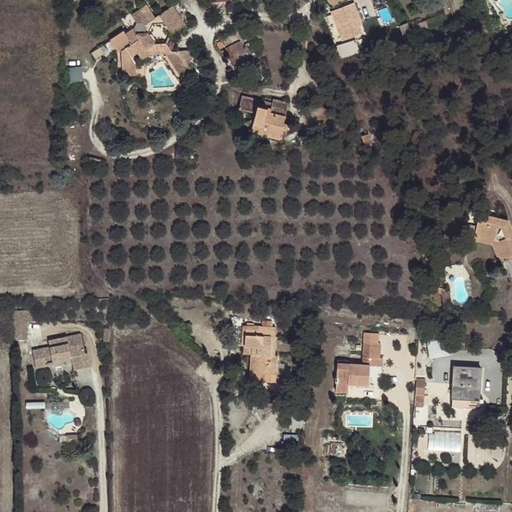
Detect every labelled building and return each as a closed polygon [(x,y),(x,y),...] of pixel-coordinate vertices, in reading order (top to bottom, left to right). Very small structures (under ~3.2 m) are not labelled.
[(354,3),(351,4),(359,26),(362,24),(354,3)] [(331,11),(342,41),(362,34),(359,26),(351,4),(331,11)] [(136,69),(136,65),(132,57),(138,54),(142,61),(149,55),(165,54),(172,53),(171,52),(165,43),(154,44),(149,34),(154,24),(165,23),(172,34),(184,25),(172,6),(155,17),(148,6),(132,16),(130,13),(120,19),(127,29),(110,40),(117,51),(118,69),(122,69),(136,69)] [(355,41),(336,46),(339,58),(359,52),(355,41)] [(237,63),(248,57),(243,48),(232,55),(237,63)] [(172,53),(165,54),(181,77),(196,50),(171,52),(172,53)] [(281,129),(283,122),(287,103),(272,99),(271,103),(242,96),(238,109),(251,112),(255,113),(251,131),(279,138),(281,129)] [(284,130),(281,129),(279,138),(251,131),(255,113),(251,112),(247,133),(248,136),(250,138),(268,142),(269,139),(281,142),(284,130)] [(371,144),(368,134),(361,136),(364,147),(371,144)] [(511,232),(507,219),(478,214),(474,236),(496,241),(502,259),(511,255),(511,232)] [(496,241),(474,236),(473,241),(492,245),(498,261),(502,259),(496,241)] [(447,289),(443,288),(441,294),(443,309),(451,303),(450,290),(447,289)] [(15,338),(30,338),(30,309),(15,309),(15,338)] [(270,355),(274,355),(275,327),(272,327),(272,321),(261,321),(261,326),(245,326),(244,346),(244,353),(251,354),(270,355)] [(75,355),(78,369),(90,367),(87,353),(85,353),(83,343),(69,346),(67,337),(48,340),(49,347),(32,350),(35,367),(45,366),(44,357),(51,356),(52,360),(70,356),(75,355)] [(451,355),(450,341),(430,342),(431,356),(451,355)] [(370,357),(380,358),(381,344),(363,342),(361,364),(337,363),(335,391),(347,392),(348,383),(369,384),(370,366),(370,357)] [(269,364),(270,355),(251,354),(249,378),(259,379),(259,373),(274,373),(275,365),(269,364)] [(73,370),(78,369),(75,355),(70,356),(73,370)] [(383,358),(380,358),(370,357),(370,366),(382,366),(383,358)] [(452,398),(478,399),(481,368),(454,366),(452,398)] [(424,395),(425,379),(416,379),(415,395),(424,395)] [(478,406),(478,399),(452,398),(451,407),(469,408),(469,405),(478,406)] [(303,422),(304,412),(292,411),(291,421),(303,422)]
